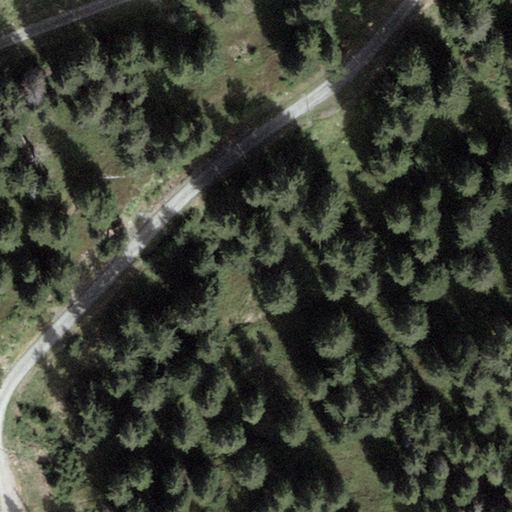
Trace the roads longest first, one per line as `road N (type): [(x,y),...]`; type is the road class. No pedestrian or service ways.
road 1 (track): [(0,403),(6,385),(169,208),(331,88),(405,0)]
road 2 (track): [(121,0),(0,47)]
